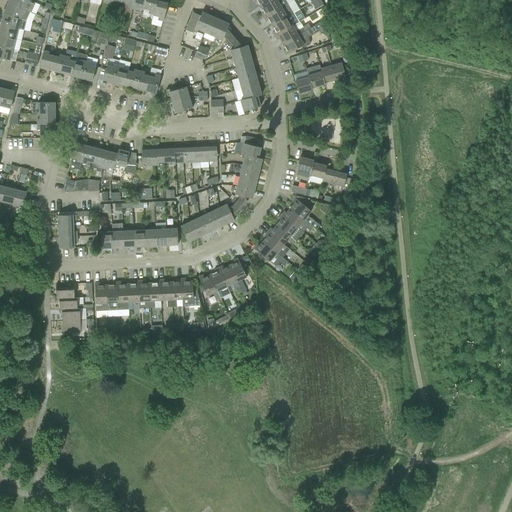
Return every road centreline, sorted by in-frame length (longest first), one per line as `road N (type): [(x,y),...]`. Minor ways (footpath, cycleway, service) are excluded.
road 1 (residential): [(0,264),(45,270),(190,259),(219,248),(267,207),(281,143)]
road 2 (residential): [(163,129),(116,140),(75,127),(64,97)]
